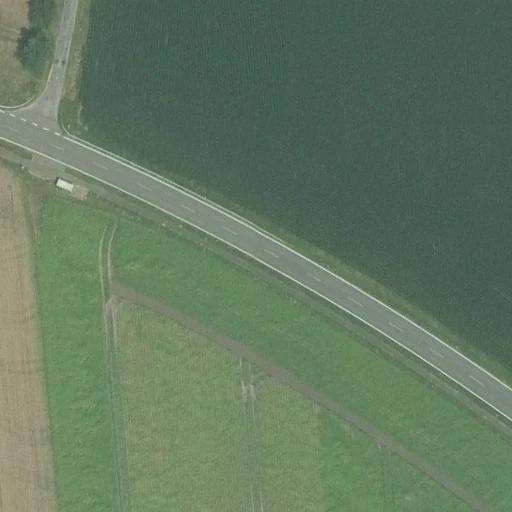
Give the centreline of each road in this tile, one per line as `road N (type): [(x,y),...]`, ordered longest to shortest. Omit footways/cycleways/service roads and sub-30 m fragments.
road 1 (tertiary): [(40,142),(142,185),(449,356),(511,405)]
road 2 (unclassified): [(40,142),(67,0)]
